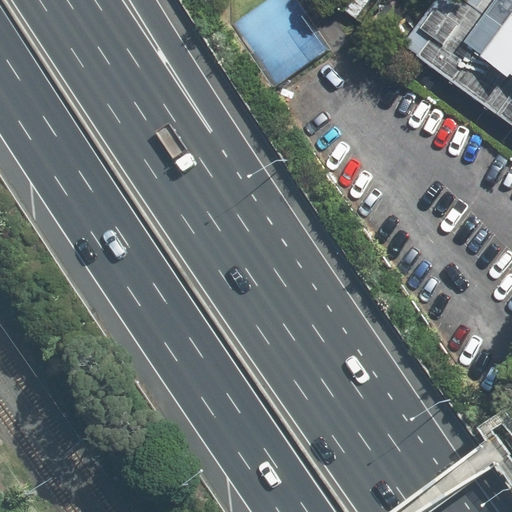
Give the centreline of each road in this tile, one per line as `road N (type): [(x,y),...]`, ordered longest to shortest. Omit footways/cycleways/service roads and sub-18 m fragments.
road 1 (motorway): [(311,511),(0,42)]
road 2 (motorway): [(45,0),(336,439)]
road 3 (motorway): [(145,0),(218,122),(336,439)]
